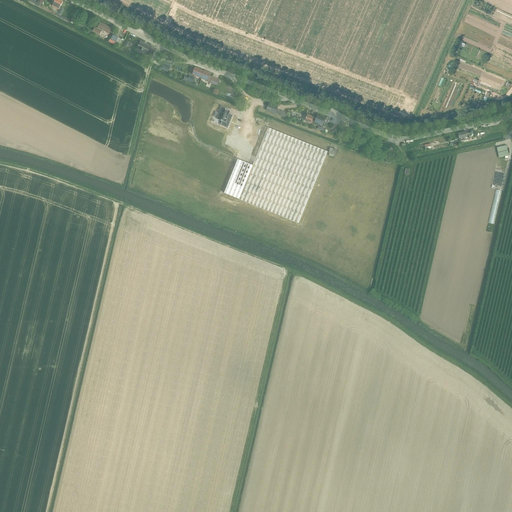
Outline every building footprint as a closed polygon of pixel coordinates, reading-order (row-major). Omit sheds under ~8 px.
[(59,0),(54,0),(52,6),(59,10),(63,2),(59,0)] [(97,27),(109,34),(112,29),(110,28),(111,27),(113,29),(114,26),(108,23),(107,26),(108,26),(100,22),(97,27)] [(146,53),(146,55),(149,56),(152,50),(149,48),(150,47),(141,42),(137,49),(146,53)] [(163,64),(161,68),(168,71),(171,65),(165,62),(164,64),(163,64)] [(196,77),(205,80),(208,72),(195,67),(192,75),(194,76),(194,77),(196,77)] [(208,72),(205,80),(207,81),(207,82),(217,86),(219,80),(210,76),(211,74),(208,72)] [(269,103),(266,111),(275,114),(285,118),(287,113),(277,109),(278,106),(274,105),(269,103)] [(216,112),(214,116),(217,118),(217,119),(222,121),(221,125),(228,127),(232,116),(228,115),(229,114),(230,110),(222,107),(219,113),(216,112)] [(313,119),(315,119),(315,118),(315,117),(307,114),(305,120),(306,121),(307,122),(308,121),(311,123),(313,119)] [(316,118),(315,117),(315,118),(315,119),(315,120),(315,122),(322,125),(325,118),(317,115),(316,118)] [(238,159),(224,193),(298,223),(327,152),(268,128),(252,165),(238,159)] [(467,139),(467,138),(466,132),(458,133),(460,141),(467,139)] [(506,145),(497,148),(499,158),(509,155),(506,145)]
